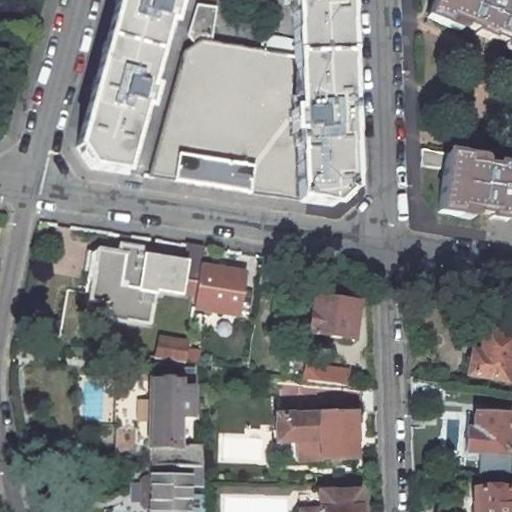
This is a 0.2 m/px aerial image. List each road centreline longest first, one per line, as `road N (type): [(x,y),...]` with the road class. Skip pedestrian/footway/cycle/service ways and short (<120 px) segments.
road 1 (residential): [(385,243),(27,189)]
road 2 (residential): [(395,511),(385,243)]
road 3 (residential): [(385,243),(382,0)]
road 4 (residential): [(27,189),(80,0)]
road 5 (residential): [(0,333),(27,189)]
road 6 (residential): [(511,262),(385,243)]
